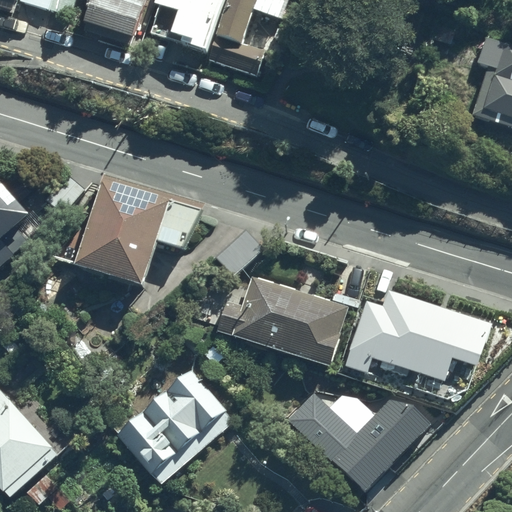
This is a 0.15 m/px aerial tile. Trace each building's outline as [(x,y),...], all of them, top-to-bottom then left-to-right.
[(19,0),(21,1),(20,0),(0,0),(0,4),(15,10),(18,0),(19,0)] [(20,0),(21,1),(51,10),(53,0),(20,0)] [(93,0),(87,22),(135,38),(147,0),(93,0)] [(159,0),(158,3),(162,4),(153,33),(185,43),(186,39),(209,47),(225,0),(159,0)] [(231,0),(212,61),(260,77),(269,51),(245,44),(256,8),(285,17),(290,0),(231,0)] [(511,42),(487,35),(479,66),(490,69),(477,120),(511,128),(511,42)] [(63,216),(89,189),(70,171),(45,198),(63,216)] [(202,208),(107,177),(78,266),(144,287),(158,243),(187,252),(202,208)] [(0,182),(0,266),(15,254),(1,238),(28,216),(0,182)] [(265,250),(247,231),(216,259),(234,278),(265,250)] [(349,309),(253,279),(243,308),(227,303),(217,334),(331,368),(349,309)] [(382,308),(367,303),(345,369),(368,377),(373,361),(446,385),(453,362),(479,371),(494,327),(388,291),(382,308)] [(192,374),(119,438),(163,488),(236,424),(192,374)] [(0,486),(13,500),(60,455),(3,395),(0,392),(0,486)] [(367,495),(432,426),(414,409),(390,402),(358,437),(314,394),(288,421),(367,495)]
